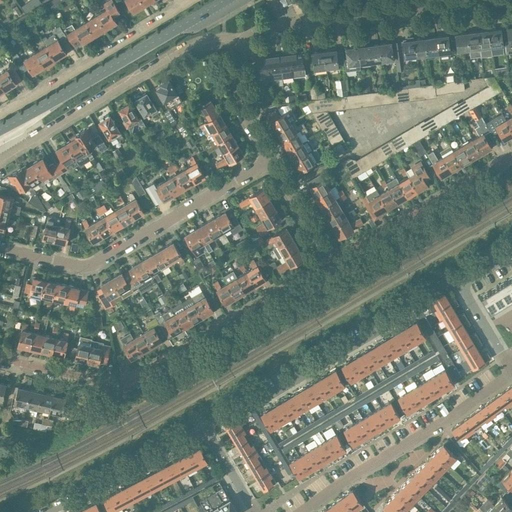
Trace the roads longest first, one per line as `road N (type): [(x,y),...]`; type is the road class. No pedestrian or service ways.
road 1 (residential): [(0,359),(122,384),(333,262)]
road 2 (residential): [(0,249),(93,265),(272,160)]
road 3 (residential): [(459,283),(445,282),(205,430)]
road 4 (residential): [(0,158),(193,42),(234,42)]
road 5 (primary): [(0,129),(224,0)]
road 6 (residential): [(299,511),(511,373)]
road 7 (residential): [(234,42),(264,26),(481,0)]
road 8 (residential): [(190,0),(0,113)]
road 9 (residential): [(333,262),(511,157)]
road 10 (residential): [(205,430),(49,511)]
road 11 (residential): [(272,160),(243,108),(234,42)]
